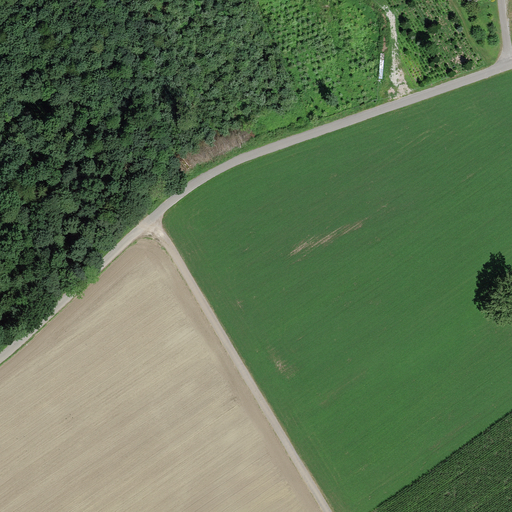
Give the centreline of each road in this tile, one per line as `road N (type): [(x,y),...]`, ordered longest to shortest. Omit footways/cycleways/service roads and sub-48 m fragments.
road 1 (track): [(0,357),(147,219),(220,166),(511,64)]
road 2 (track): [(328,511),(147,219)]
